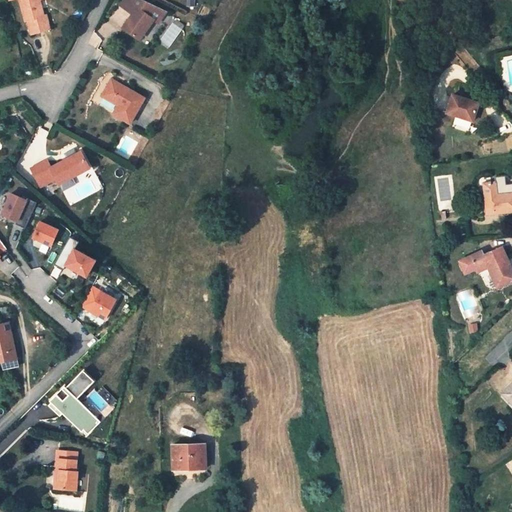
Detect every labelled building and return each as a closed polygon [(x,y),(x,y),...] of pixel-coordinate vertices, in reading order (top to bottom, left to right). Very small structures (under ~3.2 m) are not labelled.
[(18,0),(24,22),(27,21),(31,35),(49,30),(45,16),(43,16),(38,0),(18,0)] [(148,18),(155,9),(136,0),(125,0),(120,8),(132,17),(122,30),(139,42),(153,22),(148,18)] [(165,14),(155,9),(148,18),(153,22),(158,25),(165,14)] [(128,124),(143,99),(110,80),(100,97),(117,106),(112,115),(128,124)] [(479,103),(453,94),(447,113),(474,121),(479,103)] [(58,186),(88,169),(80,153),(50,169),(46,162),(30,170),(39,188),(55,180),(58,186)] [(487,214),(511,211),(511,192),(497,194),(496,183),(484,184),(487,214)] [(26,200),(11,194),(1,215),(17,222),(15,224),(25,229),(37,203),(27,199),(26,200)] [(58,230),(40,222),(33,238),(51,246),(58,230)] [(467,237),(464,222),(453,225),(457,239),(467,237)] [(79,242),(70,237),(54,265),(64,270),(66,266),(86,277),(95,261),(74,250),(79,242)] [(511,280),(511,271),(502,248),(483,256),(480,252),(459,261),(465,273),(475,269),(485,264),(487,268),(497,287),(511,280)] [(476,272),(487,268),(485,264),(475,269),(476,272)] [(106,319),(116,299),(101,291),(90,310),(106,319)] [(0,361),(17,358),(9,324),(0,325),(0,361)] [(84,369),(66,387),(78,398),(96,380),(84,369)] [(511,383),(503,393),(511,402),(511,383)] [(66,387),(65,385),(50,400),(82,432),(84,430),(89,434),(102,421),(78,398),(66,387)] [(205,468),(204,445),(173,446),(174,469),(205,468)] [(78,453),(60,451),(58,471),(60,470),(58,489),(77,491),(78,472),(77,472),(78,453)]
